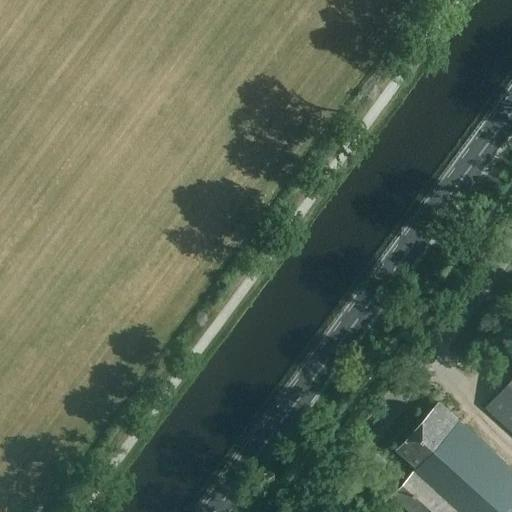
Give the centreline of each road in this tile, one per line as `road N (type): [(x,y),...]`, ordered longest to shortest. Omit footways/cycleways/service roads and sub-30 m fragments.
road 1 (primary): [(212,511),(511,108)]
road 2 (unclassified): [(311,511),(511,242)]
